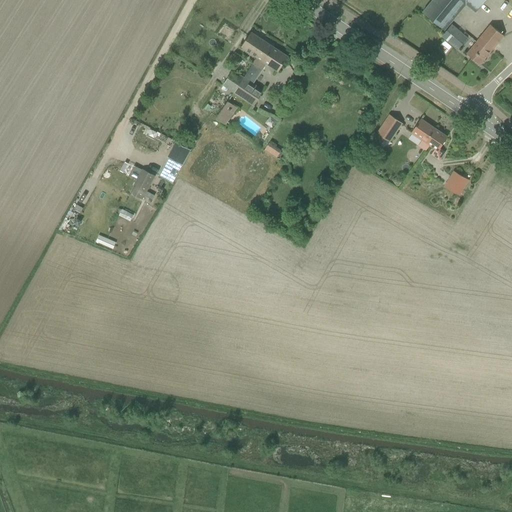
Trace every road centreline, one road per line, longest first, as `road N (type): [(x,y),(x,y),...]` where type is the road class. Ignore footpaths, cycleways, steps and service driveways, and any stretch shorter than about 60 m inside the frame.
road 1 (tertiary): [(468,111),(302,0)]
road 2 (unclassified): [(132,109),(189,0)]
